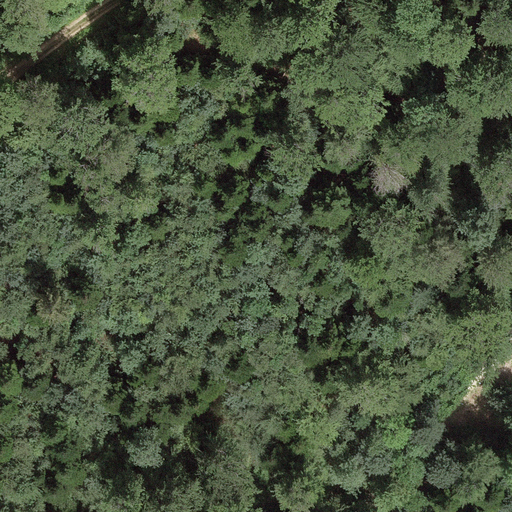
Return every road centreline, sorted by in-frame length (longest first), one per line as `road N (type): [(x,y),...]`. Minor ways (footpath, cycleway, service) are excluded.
road 1 (track): [(357,511),(511,326)]
road 2 (track): [(0,82),(121,0)]
